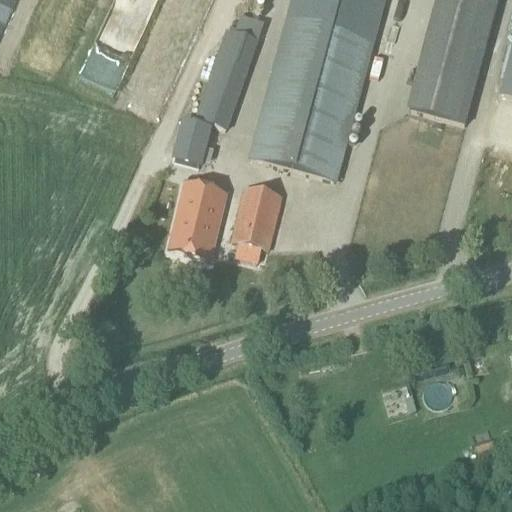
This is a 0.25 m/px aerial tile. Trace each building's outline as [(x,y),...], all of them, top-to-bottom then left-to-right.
[(113,0),(90,54),(118,66),(141,13),(130,8),(132,3),(124,0),(113,0)] [(384,0),(294,0),(249,166),(335,188),(384,0)] [(439,0),(410,115),(464,130),(499,0),(439,0)] [(165,33),(183,36),(186,18),(168,15),(165,33)] [(225,35),(194,124),(186,121),(170,167),(200,178),(216,132),(226,137),(258,46),(225,35)] [(511,101),(511,55),(501,99),(511,101)] [(511,129),(501,169),(511,171),(511,129)] [(209,266),(226,198),(186,188),(168,256),(209,266)] [(243,192),(230,247),(269,256),(282,202),(243,192)] [(474,449),(476,457),(493,452),(491,444),(474,449)]
